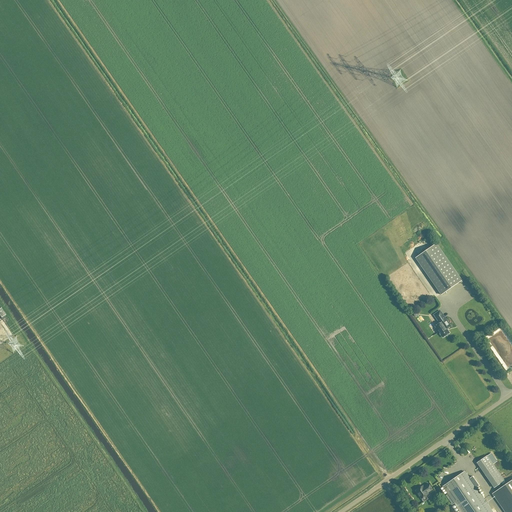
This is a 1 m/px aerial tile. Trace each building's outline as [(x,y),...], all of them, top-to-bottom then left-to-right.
[(415,258),(441,294),(441,295),(462,281),(436,244),(415,258)] [(440,333),(439,335),(440,336),(441,336),(443,338),(446,336),(447,336),(448,335),(448,334),(449,333),(447,330),(448,329),(448,328),(451,326),(446,319),(445,320),(439,311),(434,315),(438,322),(440,323),(435,327),(440,333)] [(487,456),(493,464),(497,462),(491,453),(487,456)] [(504,482),(487,457),(476,464),(494,489),(504,482)] [(491,511),(464,472),(442,487),(447,495),(445,496),(448,500),(450,498),(458,511),(491,511)] [(511,511),(511,480),(492,494),(504,511),(511,511)] [(428,484),(423,488),(422,486),(415,491),(421,499),(427,495),(427,493),(432,490),(428,484)]
